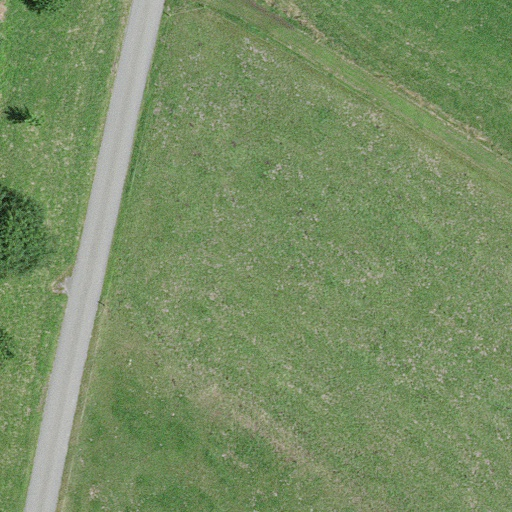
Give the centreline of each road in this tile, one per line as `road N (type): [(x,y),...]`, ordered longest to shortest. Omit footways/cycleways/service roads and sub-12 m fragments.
road 1 (unclassified): [(150,0),(39,511)]
road 2 (track): [(511,179),(230,0)]
